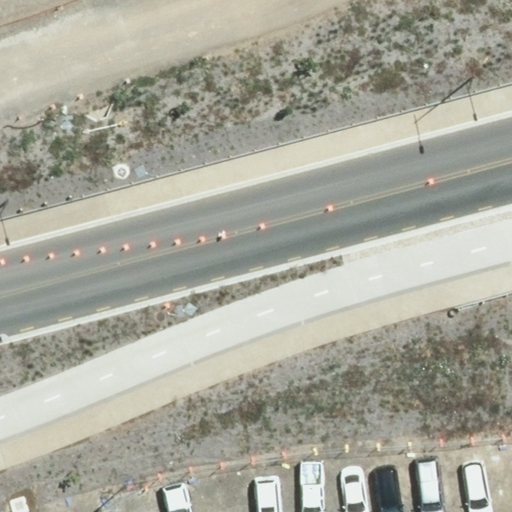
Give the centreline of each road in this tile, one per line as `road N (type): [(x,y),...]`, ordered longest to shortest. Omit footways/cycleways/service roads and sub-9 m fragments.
road 1 (tertiary): [(511,163),(0,308)]
road 2 (residential): [(0,101),(263,0)]
